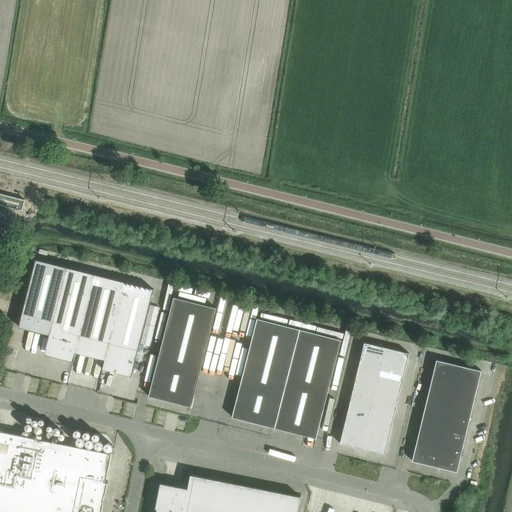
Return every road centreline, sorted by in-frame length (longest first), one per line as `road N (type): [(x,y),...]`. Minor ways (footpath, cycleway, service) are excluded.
road 1 (unclassified): [(511,253),(0,127)]
road 2 (unclassified): [(423,511),(411,497),(146,431)]
road 3 (unclassified): [(146,431),(0,395)]
